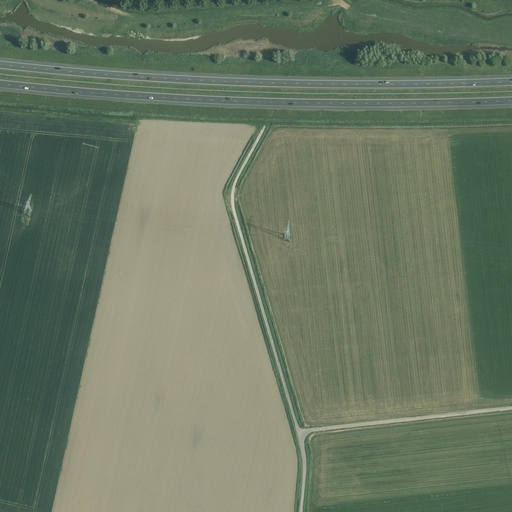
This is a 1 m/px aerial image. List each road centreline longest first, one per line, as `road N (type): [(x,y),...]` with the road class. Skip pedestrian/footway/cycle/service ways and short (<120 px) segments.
road 1 (motorway): [(511,80),(259,81),(0,62)]
road 2 (motorway): [(0,84),(263,103),(511,101)]
road 3 (unclassified): [(299,432),(228,202),(262,125)]
road 4 (unclassified): [(299,432),(511,408)]
